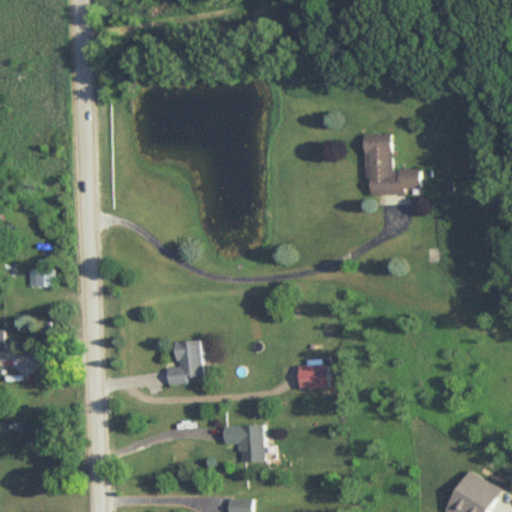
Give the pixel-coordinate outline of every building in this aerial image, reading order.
[(424,194),(424,170),(397,170),(396,135),(370,135),(370,182),(374,181),(374,195),(424,194)] [(55,273),(38,273),(38,287),(55,287),(55,273)] [(0,352),(9,353),(9,331),(0,330),(0,352)] [(183,342),(185,367),(174,368),(175,386),(196,384),(195,379),(211,378),(209,340),(183,342)] [(333,389),(333,366),(303,366),(303,389),(333,389)] [(233,445),(249,444),(250,462),(273,461),(272,425),(232,427),(233,445)] [(256,511),(256,500),(232,500),(232,511),(256,511)]
